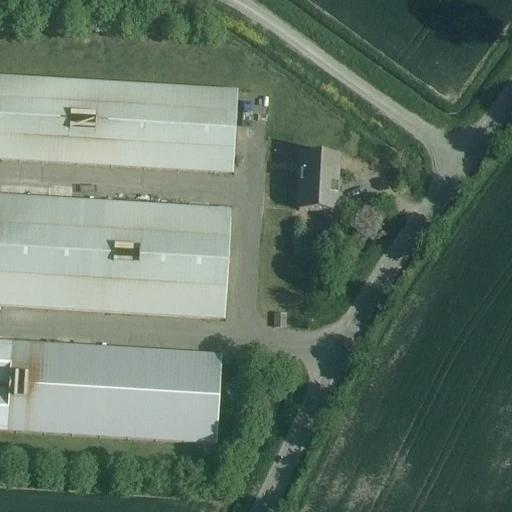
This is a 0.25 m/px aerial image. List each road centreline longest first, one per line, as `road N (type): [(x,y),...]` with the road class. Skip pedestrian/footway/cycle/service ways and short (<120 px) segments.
road 1 (tertiary): [(259,511),(358,306),(459,166)]
road 2 (unclassified): [(459,166),(227,0)]
